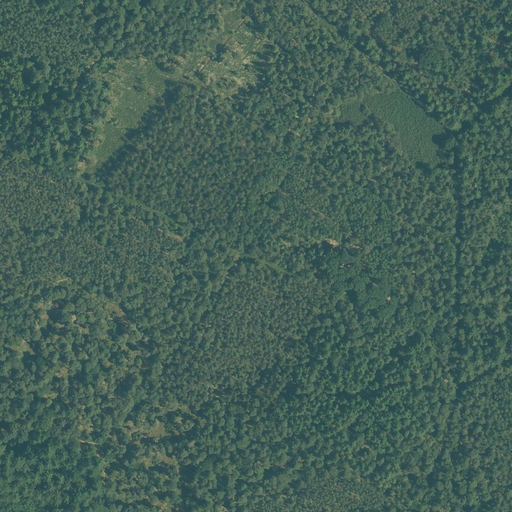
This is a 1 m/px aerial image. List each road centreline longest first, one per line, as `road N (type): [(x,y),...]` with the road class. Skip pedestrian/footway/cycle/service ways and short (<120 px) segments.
road 1 (track): [(306,0),(459,135),(459,384),(447,443),(415,511)]
road 2 (track): [(105,444),(244,251),(297,148),(147,57),(106,48)]
road 3 (track): [(459,345),(244,251)]
road 4 (track): [(106,48),(3,148)]
